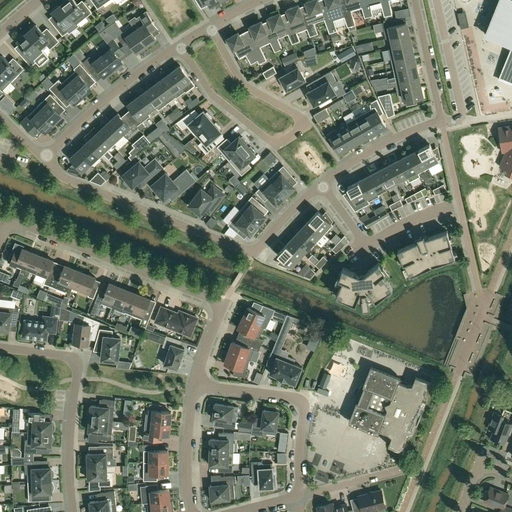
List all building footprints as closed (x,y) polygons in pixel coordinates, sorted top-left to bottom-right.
[(62,4),(77,24),(92,12),(84,2),(79,6),(73,0),(64,0),(63,0),(65,2),(62,4)] [(109,0),(91,0),(97,9),(109,0)] [(319,3),(318,0),(311,0),(306,2),(308,8),(300,10),(307,28),(307,29),(310,36),(318,34),(314,23),(324,19),(325,19),(319,3)] [(326,0),(327,1),(319,3),(325,19),(324,19),(329,33),(337,31),(334,20),(344,17),(340,2),(339,0),(326,0)] [(351,10),(362,7),(359,0),(345,0),(340,2),(344,17),(347,27),(355,25),(351,10)] [(370,5),(381,2),(380,0),(359,0),(362,7),(365,18),(373,16),(370,5)] [(380,0),(381,2),(384,16),(392,14),(388,0),(380,0)] [(511,46),(499,80),(511,85),(511,0),(499,0),(486,35),(511,45),(511,46)] [(77,24),(62,4),(58,7),(57,5),(52,10),(53,11),(52,12),(59,22),(54,26),(62,36),(68,32),(69,33),(79,26),(77,24)] [(297,33),(307,29),(307,28),(300,10),(298,5),(287,10),(289,15),(282,18),(281,18),(288,34),(292,44),(300,41),(297,33)] [(156,39),(149,29),(154,25),(146,12),(136,19),(139,23),(133,27),(146,45),(156,39)] [(271,23),(263,26),(263,27),(270,42),(275,52),(282,48),(278,38),(288,34),(281,18),(282,18),(280,13),(268,18),(271,23)] [(386,39),(391,37),(408,34),(406,23),(396,25),(395,20),(382,22),(386,39)] [(252,32),(245,35),(258,60),(257,60),(259,64),(266,60),(260,47),(270,42),(263,27),(263,26),(261,21),(250,27),(252,32)] [(42,50),(47,46),(50,49),(59,41),(49,30),(44,34),(36,25),(35,26),(34,24),(28,29),(30,31),(27,33),(42,50)] [(133,27),(132,25),(117,36),(124,46),(129,42),(136,52),(146,45),(133,27)] [(464,29),(469,46),(477,43),(472,27),(464,29)] [(42,50),(27,33),(24,36),(22,34),(17,39),(18,40),(17,41),(25,50),(21,55),(31,66),(36,62),(34,60),(44,51),(42,50)] [(251,64),(257,60),(258,60),(245,35),(241,38),(238,33),(227,39),(233,50),(234,49),(239,58),(245,54),(251,64)] [(393,48),(411,44),(408,34),(391,37),(393,48)] [(115,69),(116,71),(122,66),(121,64),(123,62),(119,58),(125,54),(121,48),(113,39),(99,51),(102,55),(114,70),(115,69)] [(396,59),(413,55),(411,44),(393,48),(396,59)] [(80,57),(86,52),(79,45),(74,49),(80,57)] [(0,70),(11,82),(24,68),(15,59),(11,64),(2,55),(1,56),(0,55),(0,70)] [(113,70),(114,70),(102,55),(93,62),(90,57),(83,62),(91,72),(97,67),(104,77),(106,75),(108,77),(114,72),(113,70)] [(415,65),(413,55),(396,59),(392,60),(394,70),(415,65)] [(351,67),(358,70),(363,59),(357,56),(351,67)] [(287,90),(305,79),(301,71),(306,68),(302,60),(300,59),(289,65),(292,70),(280,77),(281,79),(279,79),(283,86),(284,85),(287,90)] [(75,71),(67,78),(83,96),(92,88),(83,78),(89,73),(80,63),(74,69),(75,71)] [(400,80),(418,76),(415,65),(394,70),(395,77),(387,79),(388,83),(394,81),(396,81),(400,80)] [(180,66),(171,72),(185,91),(185,92),(195,85),(180,66)] [(263,72),(266,78),(277,72),(273,66),(263,72)] [(11,82),(0,70),(0,96),(5,92),(3,90),(11,82)] [(337,81),(331,71),(315,80),(319,86),(307,92),(308,94),(306,95),(310,101),(312,100),(314,105),(336,93),(331,85),(337,81)] [(176,97),(176,98),(185,91),(171,72),(163,79),(176,97)] [(403,90),(420,86),(418,76),(400,80),(396,81),(394,81),(395,85),(401,84),(403,90)] [(74,103),(83,96),(67,78),(62,83),(59,79),(49,88),(62,100),(67,95),(74,103)] [(168,103),(176,97),(163,79),(154,85),(167,103),(168,103)] [(26,106),(49,89),(43,80),(19,97),(26,106)] [(154,85),(145,92),(156,106),(155,106),(158,110),(167,103),(154,85)] [(417,104),(416,99),(423,97),(420,86),(403,90),(397,92),(398,95),(404,94),(406,106),(417,104)] [(347,102),(356,97),(352,89),(342,95),(347,102)] [(147,112),(155,106),(156,106),(145,92),(137,98),(147,112)] [(50,93),(36,107),(53,123),(62,115),(54,107),(59,102),(50,93)] [(394,115),(389,94),(378,97),(388,118),(394,115)] [(150,116),(147,112),(137,98),(127,105),(138,119),(134,123),(141,130),(146,127),(142,122),(150,116)] [(376,132),(386,126),(380,115),(383,113),(377,99),(370,103),(371,109),(365,112),(376,132)] [(5,109),(9,113),(13,109),(9,105),(5,109)] [(45,132),(53,123),(36,107),(21,122),(34,134),(41,127),(45,132)] [(340,107),(334,111),(338,118),(344,115),(340,107)] [(318,123),(330,116),(326,108),(314,115),(318,123)] [(344,113),(348,120),(357,116),(353,109),(344,113)] [(196,136),(197,134),(212,121),(210,119),(212,117),(207,112),(206,113),(203,110),(193,119),(188,114),(177,122),(182,129),(187,125),(196,136)] [(367,137),(376,132),(365,112),(356,118),(367,137)] [(118,113),(110,121),(122,134),(122,133),(130,126),(118,113)] [(358,142),(367,137),(356,118),(346,123),(348,127),(349,127),(358,142)] [(124,135),(122,133),(122,134),(110,121),(102,128),(116,143),(124,135)] [(214,123),(212,121),(197,134),(203,141),(198,145),(206,153),(215,145),(211,140),(221,132),(219,129),(221,128),(216,122),(214,123)] [(511,125),(498,127),(502,152),(506,151),(500,166),(507,169),(505,175),(511,177),(511,125)] [(349,127),(348,127),(339,132),(348,148),(358,142),(349,127)] [(102,128),(94,136),(108,150),(116,143),(102,128)] [(339,132),(337,128),(324,136),(332,146),(334,145),(338,153),(348,148),(339,132)] [(172,137),(177,141),(172,146),(180,154),(187,148),(165,131),(160,135),(167,142),(172,137)] [(94,136),(86,143),(100,158),(108,150),(94,136)] [(229,161),(247,145),(246,143),(247,142),(242,137),(241,138),(239,136),(231,143),(227,138),(217,147),(229,161)] [(141,151),(151,142),(146,137),(136,146),(141,151)] [(92,165),(100,158),(86,143),(78,150),(90,163),(90,164),(92,165)] [(418,150),(428,168),(439,163),(430,144),(418,150)] [(247,145),(229,161),(241,175),(251,167),(247,162),(255,155),(254,153),(255,152),(250,146),(249,147),(247,145)] [(82,171),(90,164),(90,163),(78,150),(70,158),(82,171)] [(408,155),(418,174),(428,168),(418,150),(408,155)] [(398,161),(408,179),(418,174),(408,155),(398,161)] [(144,177),(147,181),(163,168),(155,158),(144,167),(139,161),(137,162),(134,158),(126,165),(129,169),(122,175),(126,179),(124,181),(124,182),(128,187),(130,187),(131,186),(132,187),(144,177)] [(388,166),(398,184),(408,179),(398,161),(388,166)] [(213,175),(217,170),(211,165),(207,170),(213,175)] [(283,165),(269,179),(286,196),(295,187),(287,179),(292,175),(283,165)] [(398,184),(388,166),(378,171),(386,187),(390,186),(391,188),(398,184)] [(181,173),(184,177),(176,184),(166,172),(151,185),(152,185),(151,187),(156,192),(157,191),(164,199),(176,189),(180,194),(196,180),(186,169),(181,173)] [(346,185),(360,180),(356,170),(342,175),(346,185)] [(376,193),(377,192),(386,187),(378,171),(368,177),(376,193)] [(106,180),(101,175),(94,182),(101,185),(106,180)] [(358,182),(367,200),(368,202),(379,196),(377,192),(376,193),(368,177),(358,182)] [(277,205),(286,196),(269,179),(256,192),(268,205),(273,200),(277,205)] [(367,200),(358,182),(347,188),(356,206),(367,200)] [(438,187),(441,192),(447,191),(443,184),(438,187)] [(224,194),(215,187),(209,195),(201,189),(189,205),(193,208),(193,210),(197,213),(199,213),(201,214),(210,201),(216,205),(224,194)] [(418,198),(424,196),(421,190),(415,193),(418,198)] [(240,210),(258,226),(266,216),(258,209),(262,204),(252,196),(240,210)] [(397,208),(403,205),(400,199),(394,202),(397,208)] [(397,208),(394,202),(389,205),(392,210),(397,208)] [(240,210),(228,225),(238,233),(242,228),(251,235),(252,233),(253,234),(258,229),(257,228),(258,226),(240,210)] [(322,232),(322,233),(324,234),(333,225),(318,211),(309,220),(322,232)] [(375,215),(378,221),(384,218),(380,212),(375,215)] [(378,221),(375,215),(363,222),(367,228),(378,221)] [(322,232),(309,220),(301,228),(315,241),(316,242),(324,234),(322,233),(322,232)] [(294,237),(307,249),(315,241),(301,228),(294,237)] [(433,265),(447,260),(455,258),(451,245),(452,245),(447,231),(426,239),(424,236),(415,240),(416,243),(397,250),(403,264),(404,263),(410,275),(431,266),(433,265)] [(336,245),(340,249),(349,241),(344,235),(336,245)] [(299,257),(307,249),(294,237),(286,245),(299,257)] [(291,267),(299,257),(286,245),(277,254),(291,267)] [(336,253),(340,249),(336,245),(332,249),(336,253)] [(21,282),(24,274),(33,252),(22,248),(20,254),(14,252),(10,264),(21,268),(20,272),(16,280),(21,282)] [(36,274),(43,256),(33,252),(24,274),(28,275),(30,272),(36,274)] [(43,256),(36,274),(46,278),(43,284),(50,286),(54,274),(49,271),(53,260),(43,256)] [(323,256),(319,260),(323,265),(328,260),(323,256)] [(323,265),(319,260),(315,265),(319,269),(323,265)] [(376,300),(386,292),(392,287),(384,277),(388,274),(379,262),(364,274),(359,274),(342,268),(337,281),(341,283),(336,295),(355,303),(357,300),(362,302),(363,307),(370,306),(368,297),(373,296),(376,300)] [(60,276),(54,274),(50,286),(66,292),(66,291),(75,269),(64,265),(60,276)] [(78,291),(79,289),(79,288),(85,273),(75,269),(66,291),(70,292),(72,288),(78,291)] [(304,276),(310,278),(315,273),(311,269),(304,276)] [(0,270),(0,279),(9,283),(11,279),(8,278),(10,274),(0,270)] [(79,288),(79,289),(89,292),(88,296),(93,298),(97,289),(92,287),(95,277),(85,273),(79,288)] [(112,307),(119,287),(109,283),(106,291),(100,289),(95,302),(101,304),(101,303),(112,307)] [(117,304),(123,306),(129,291),(119,287),(112,307),(109,313),(113,315),(117,304)] [(133,310),(140,295),(129,291),(123,306),(121,312),(125,313),(127,308),(133,310)] [(150,299),(140,295),(133,310),(132,312),(142,317),(139,325),(146,327),(152,310),(146,308),(150,299)] [(0,305),(0,332),(2,333),(4,333),(7,332),(7,331),(9,331),(10,319),(17,320),(19,308),(0,305)] [(66,308),(61,306),(59,319),(60,319),(64,319),(65,318),(68,315),(70,315),(70,310),(66,308)] [(175,312),(161,306),(155,321),(190,335),(197,317),(179,310),(177,315),(174,313),(175,312)] [(248,307),(243,318),(259,325),(262,320),(268,323),(274,312),(261,306),(258,312),(248,307)] [(286,336),(294,318),(287,315),(280,333),(286,336)] [(55,332),(57,318),(44,316),(43,322),(25,320),(23,337),(46,339),(47,331),(55,332)] [(91,330),(97,331),(100,322),(84,316),(82,321),(82,324),(76,323),(73,343),(87,345),(89,332),(91,330)] [(248,333),(245,339),(261,345),(263,340),(259,338),(264,328),(259,325),(243,318),(238,328),(248,333)] [(115,328),(125,332),(127,326),(117,322),(115,328)] [(100,329),(96,342),(103,343),(101,359),(118,361),(121,338),(112,336),(112,331),(100,329)] [(318,348),(322,338),(312,334),(308,344),(318,348)] [(166,336),(163,346),(169,349),(164,364),(177,369),(184,348),(179,347),(181,340),(166,336)] [(284,341),(278,338),(272,351),(279,353),(284,341)] [(258,351),(261,345),(245,339),(243,345),(233,341),(229,353),(250,360),(254,349),(258,351)] [(250,360),(229,353),(225,364),(235,367),(232,375),(248,377),(250,371),(246,370),(250,360)] [(287,356),(285,361),(277,358),(270,374),(295,383),(302,367),(293,363),(295,360),(287,356)] [(349,420),(348,422),(378,434),(379,431),(379,430),(387,433),(391,436),(388,445),(392,447),(392,449),(393,450),(395,451),(396,450),(398,449),(401,450),(408,433),(412,435),(426,400),(422,398),(429,381),(415,376),(412,385),(407,385),(399,381),(399,380),(400,377),(371,366),(370,368),(363,386),(364,386),(362,391),(360,390),(358,396),(360,397),(358,402),(356,402),(349,420)] [(325,372),(320,385),(325,388),(330,375),(325,372)] [(90,416),(90,418),(113,420),(115,400),(102,399),(102,406),(91,405),(91,407),(90,407),(89,408),(89,409),(88,410),(88,411),(88,412),(88,413),(88,414),(88,415),(88,416),(89,416),(90,416)] [(149,403),(148,414),(146,414),(145,421),(170,424),(171,412),(161,411),(161,405),(149,403)] [(211,415),(212,416),(213,416),(212,418),(224,420),(223,427),(235,429),(238,407),(215,403),(215,405),(213,405),(213,406),(212,407),(211,408),(211,409),(211,410),(211,411),(211,412),(211,413),(211,415)] [(267,408),(265,408),(265,409),(263,409),(262,421),(253,420),(251,434),(266,436),(266,433),(276,435),(279,411),(277,411),(277,410),(275,408),(274,408),(273,407),(271,407),(270,407),(268,407),(267,407),(267,408)] [(46,420),(46,413),(29,412),(28,432),(33,433),(52,434),(52,432),(53,430),(54,429),(54,428),(54,427),(54,425),(54,424),(53,423),(52,423),(52,421),(46,420)] [(504,443),(511,424),(501,420),(503,415),(494,412),(488,428),(488,430),(493,431),(490,438),(504,443)] [(113,420),(90,418),(89,420),(88,421),(87,421),(87,422),(87,423),(87,424),(87,425),(87,426),(87,427),(87,428),(88,429),(88,431),(99,432),(98,439),(111,440),(112,433),(113,420)] [(145,421),(143,439),(162,441),(163,435),(169,435),(170,424),(145,421)] [(252,424),(240,423),(239,430),(251,431),(252,424)] [(51,435),(52,434),(33,433),(28,432),(28,440),(25,440),(24,452),(40,453),(40,446),(51,447),(51,445),(52,445),(52,444),(53,442),(54,440),(54,439),(53,437),(52,435),(51,435)] [(210,450),(210,452),(233,452),(234,440),(234,433),(221,432),(221,439),(210,439),(210,441),(209,441),(209,442),(208,443),(208,444),(208,445),(208,446),(208,447),(208,448),(208,449),(209,449),(209,450),(210,450)] [(280,432),(279,442),(286,443),(288,433),(280,432)] [(143,450),(144,450),(143,462),(168,462),(168,450),(157,450),(157,444),(143,444),(143,450)] [(87,464),(88,466),(106,466),(106,458),(114,458),(113,445),(98,446),(98,453),(87,453),(87,455),(86,456),(86,457),(85,458),(85,459),(85,460),(85,461),(86,462),(86,463),(87,464)] [(12,450),(11,458),(21,458),(21,453),(18,450),(12,450)] [(233,452),(210,452),(210,453),(209,453),(208,454),(208,455),(207,456),(207,457),(207,458),(207,459),(207,460),(208,461),(208,462),(209,463),(209,465),(220,465),(220,471),(233,472),(233,452)] [(33,481),(51,480),(51,478),(52,478),(53,477),(53,476),(53,475),(53,474),(53,473),(53,472),(53,471),(52,470),(52,469),(51,469),(51,467),(40,467),(39,460),(24,461),(25,474),(27,474),(28,481),(33,481)] [(275,476),(273,476),(272,467),(264,468),(264,464),(261,461),(251,462),(252,476),(259,476),(260,488),(262,488),(262,490),(271,489),(271,487),(274,487),(273,485),(275,485),(275,476)] [(157,480),(157,474),(168,474),(168,462),(143,462),(143,480),(157,480)] [(107,472),(106,466),(88,466),(88,468),(87,468),(86,468),(86,470),(86,471),(85,472),(85,473),(86,474),(86,475),(87,477),(88,477),(88,479),(99,479),(99,486),(112,486),(112,472),(107,472)] [(209,498),(211,498),(211,500),(235,498),(233,483),(236,483),(235,476),(221,477),(221,484),(210,485),(210,487),(209,487),(208,489),(208,490),(207,491),(207,492),(207,493),(207,494),(208,495),(208,496),(209,497),(209,498)] [(51,482),(51,480),(33,481),(33,488),(28,488),(29,501),(41,500),(41,493),(52,493),(52,491),(53,491),(53,490),(54,489),(54,488),(54,487),(54,486),(54,485),(54,484),(53,483),(53,482),(52,481),(51,482)] [(20,484),(12,484),(13,493),(20,492),(20,484)] [(143,503),(152,502),(169,501),(168,489),(158,490),(157,484),(145,485),(146,491),(142,491),(143,503)] [(511,511),(511,509),(504,506),(508,494),(490,487),(488,491),(487,490),(485,491),(483,495),(484,497),(485,497),(484,501),(500,508),(498,511),(511,511)] [(381,490),(358,496),(361,507),(353,509),(353,511),(367,511),(385,506),(381,490)] [(107,511),(115,511),(116,511),(115,504),(116,504),(114,491),(100,493),(101,500),(90,501),(90,503),(89,503),(89,504),(88,505),(88,506),(88,508),(88,509),(89,510),(89,511),(107,511)] [(169,501),(152,502),(152,511),(170,511),(171,511),(174,511),(173,501),(170,502),(169,501)] [(348,511),(348,510),(346,504),(333,507),(332,503),(317,507),(318,511),(348,511)]
